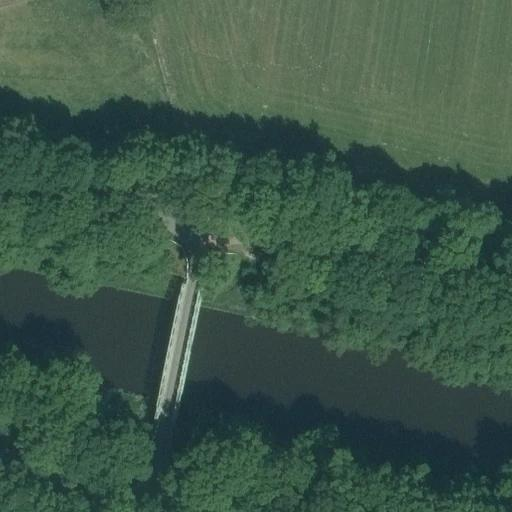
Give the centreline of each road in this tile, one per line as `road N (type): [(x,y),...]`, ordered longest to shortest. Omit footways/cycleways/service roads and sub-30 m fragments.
road 1 (unclassified): [(147,498),(199,265),(193,232),(168,213),(0,176)]
road 2 (track): [(184,222),(288,231),(511,280)]
road 3 (unclassified): [(147,498),(0,458)]
